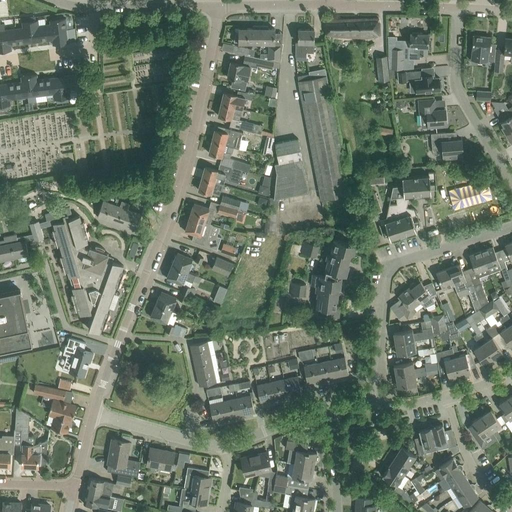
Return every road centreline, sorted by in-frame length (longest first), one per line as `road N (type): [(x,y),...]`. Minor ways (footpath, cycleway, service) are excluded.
road 1 (residential): [(121,336),(185,165),(216,6)]
road 2 (residential): [(511,225),(395,263),(385,278),(375,405)]
road 3 (residential): [(511,183),(456,87),(457,7)]
road 4 (residential): [(94,413),(226,444)]
road 5 (residential): [(457,7),(333,4)]
road 6 (residential): [(95,9),(216,6)]
road 7 (residential): [(195,395),(185,340),(121,336)]
